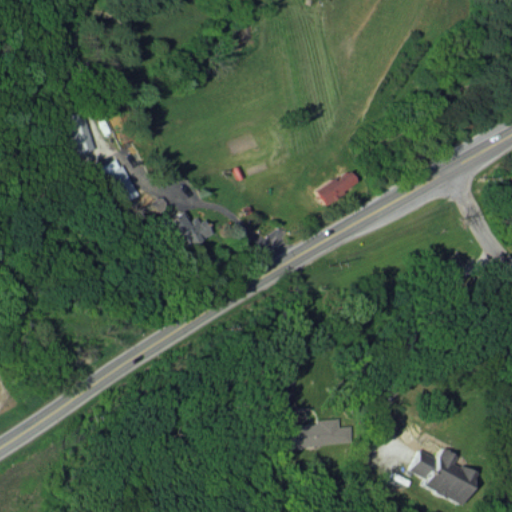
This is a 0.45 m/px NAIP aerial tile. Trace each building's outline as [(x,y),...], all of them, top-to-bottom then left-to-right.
[(59,114),(67,152),(86,148),(78,110),(59,114)] [(94,165),(113,203),(130,194),(111,157),(94,165)] [(310,189),(319,203),(352,182),(343,168),(310,189)] [(205,233),(194,214),(181,221),(175,211),(158,221),(167,236),(176,231),(184,245),(205,233)] [(346,442),(345,424),(333,425),(332,418),(293,421),(292,418),(273,419),(275,447),(346,442)] [(459,503),(472,471),(449,461),(452,454),(436,447),(433,455),(415,448),(406,470),(422,476),(418,486),(459,503)]
